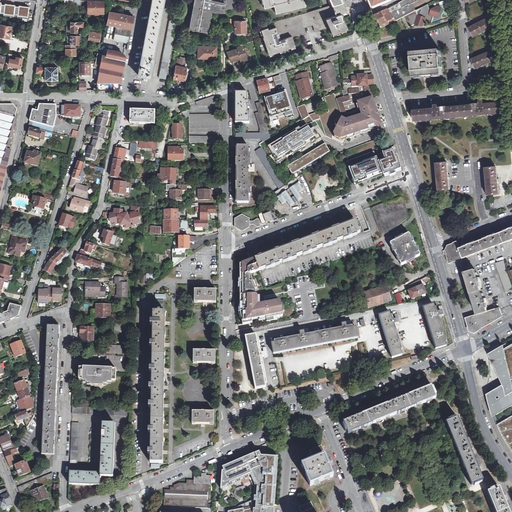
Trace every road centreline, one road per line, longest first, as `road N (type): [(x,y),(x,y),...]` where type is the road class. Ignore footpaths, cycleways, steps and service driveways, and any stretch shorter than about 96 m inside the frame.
road 1 (residential): [(227,244),(222,406),(230,448)]
road 2 (residential): [(64,511),(70,308)]
road 3 (residential): [(227,244),(413,176)]
road 4 (residential): [(225,85),(227,244)]
road 5 (residential): [(463,349),(320,411)]
road 6 (residential): [(369,38),(225,85)]
road 7 (residential): [(92,98),(172,102),(225,85)]
road 8 (tertiary): [(511,470),(482,425),(463,349)]
